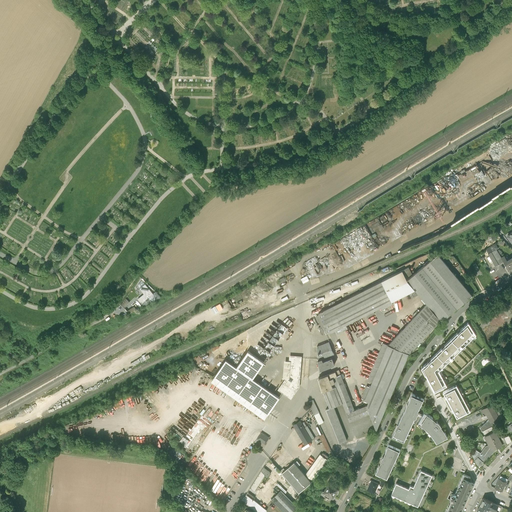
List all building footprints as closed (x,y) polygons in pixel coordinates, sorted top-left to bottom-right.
[(475,165),(460,173),(460,172),(454,174),(460,186),(476,178),(473,174),(478,172),(475,165)] [(495,244),(486,249),(495,266),(503,262),(501,259),(502,258),(500,255),(497,251),(496,250),(498,248),(495,244)] [(437,254),(412,274),(406,279),(415,290),(427,304),(441,321),(472,295),(437,254)] [(504,256),(502,258),(501,259),(503,262),(509,270),(511,268),(511,258),(507,261),(504,256)] [(392,301),(415,290),(406,279),(412,274),(408,267),(318,313),(319,315),(316,316),(321,326),(326,334),(365,314),(366,317),(374,313),(373,311),(380,307),(382,310),(393,304),(392,301)] [(145,293),(138,298),(143,305),(161,296),(154,289),(152,290),(154,292),(153,293),(145,283),(140,288),(145,293)] [(124,307),(130,301),(125,297),(123,299),(124,299),(122,300),(123,301),(122,302),(121,304),(124,307)] [(207,306),(210,313),(222,307),(219,300),(207,306)] [(441,321),(427,304),(418,312),(388,345),(409,353),(433,326),(441,321)] [(450,339),(461,349),(476,334),(468,322),(457,333),(457,332),(450,339)] [(273,333),(259,354),(266,358),(269,354),(280,339),(276,336),(277,335),(273,333)] [(436,353),(446,364),(461,349),(450,339),(444,345),(441,348),(436,353)] [(317,363),(320,370),(334,364),(332,357),(334,356),(329,342),(317,346),(317,363)] [(361,399),(368,402),(366,406),(370,414),(375,429),(376,430),(407,356),(409,353),(388,345),(383,342),(367,380),(372,382),(369,387),(366,386),(361,399)] [(225,360),(210,382),(264,419),(279,397),(253,379),(264,362),(248,351),(236,367),(225,360)] [(446,364),(436,353),(430,358),(431,359),(425,365),(424,364),(421,368),(425,375),(434,392),(447,386),(439,371),(446,364)] [(283,378),(287,378),(279,389),(291,397),(298,386),(301,357),(290,356),(290,361),(284,360),(283,378)] [(123,364),(126,369),(128,368),(129,369),(140,364),(137,358),(123,364)] [(338,370),(335,371),(337,375),(332,377),(334,380),(336,386),(333,388),(323,392),(329,408),(333,407),(341,403),(345,414),(354,411),(354,410),(338,370)] [(318,378),(323,392),(333,388),(330,382),(334,380),(332,377),(337,375),(335,371),(318,378)] [(456,385),(443,392),(456,419),(470,412),(456,385)] [(421,417),(422,415),(417,413),(424,399),(412,393),(407,404),(397,426),(392,437),(404,442),(416,415),(417,414),(421,417)] [(313,400),(308,402),(318,424),(323,422),(319,413),(319,412),(313,400)] [(366,406),(354,410),(354,411),(345,414),(348,422),(370,414),(366,406)] [(482,431),(491,427),(492,428),(496,426),(496,425),(496,424),(495,422),(502,418),(497,408),(494,409),(492,406),(488,408),(487,406),(480,410),(483,417),(487,415),(489,419),(480,427),(482,431)] [(339,443),(346,440),(333,407),(329,408),(325,410),(339,443)] [(428,415),(424,412),(422,415),(421,417),(417,423),(422,426),(426,430),(430,434),(433,438),(436,443),(447,437),(445,432),(443,433),(441,430),(439,427),(440,426),(437,421),(435,423),(432,419),(433,418),(428,415)] [(304,444),(311,440),(301,423),(300,420),(293,425),(304,444)] [(304,422),(301,423),(311,440),(315,438),(307,426),(304,422)] [(482,431),(486,435),(494,431),(492,428),(491,427),(482,431)] [(165,431),(154,436),(157,446),(159,445),(161,450),(171,447),(165,431)] [(502,445),(502,444),(498,437),(495,431),(494,431),(486,435),(484,436),(485,436),(486,438),(487,437),(490,444),(493,449),(494,451),(496,449),(497,449),(498,448),(498,447),(502,445)] [(255,442),(258,444),(260,441),(264,444),(269,438),(261,433),(255,442)] [(502,434),(498,437),(502,444),(506,442),(504,438),(502,434)] [(475,460),(480,465),(482,462),(483,463),(494,451),(493,449),(490,444),(485,446),(480,453),(475,450),(472,454),(473,455),(476,459),(475,460)] [(379,465),(375,474),(387,479),(389,474),(388,473),(389,471),(390,471),(392,467),(391,467),(394,461),(395,462),(397,458),(395,457),(397,455),(398,455),(400,450),(388,445),(385,453),(386,453),(384,458),(382,457),(381,461),(382,461),(380,466),(379,465)] [(327,460),(320,454),(305,475),(311,482),(327,460)] [(305,475),(298,466),(300,464),(297,460),(294,463),(294,462),(285,470),(283,468),(280,471),(298,493),(311,482),(305,475)] [(263,467),(261,471),(265,475),(267,477),(271,473),(263,467)] [(396,482),(391,494),(418,506),(432,475),(421,470),(413,486),(410,485),(408,488),(396,482)] [(255,490),(265,475),(261,471),(250,488),(255,490)] [(447,499),(451,500),(445,511),(460,511),(463,508),(468,497),(472,488),(472,486),(472,484),(471,482),(470,480),(470,479),(470,477),(464,474),(455,493),(451,491),(447,499)] [(371,481),(367,490),(374,493),(378,484),(380,485),(381,482),(381,481),(373,477),(371,481)] [(499,478),(495,488),(502,491),(506,482),(499,478)] [(338,489),(328,484),(325,489),(324,488),(323,491),(322,491),(321,494),(324,496),(325,493),(331,496),(333,497),(335,493),(336,494),(337,493),(338,492),(339,491),(338,490),(338,489)] [(277,487),(273,492),(276,495),(271,499),(283,511),(293,511),(298,508),(277,487)] [(246,494),(242,500),(256,511),(265,511),(267,510),(246,494)] [(483,498),(480,504),(491,509),(495,511),(497,511),(499,511),(501,508),(497,506),(498,505),(483,498)]
